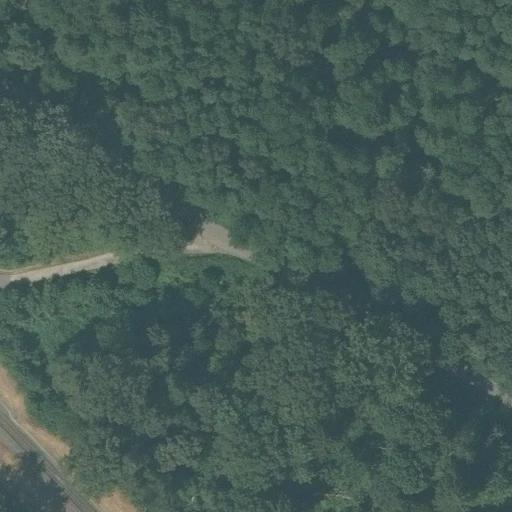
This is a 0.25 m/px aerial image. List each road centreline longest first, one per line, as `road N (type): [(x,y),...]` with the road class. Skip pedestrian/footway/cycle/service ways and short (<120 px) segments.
road 1 (unclassified): [(0,70),(216,236),(511,410)]
road 2 (track): [(0,285),(216,236)]
